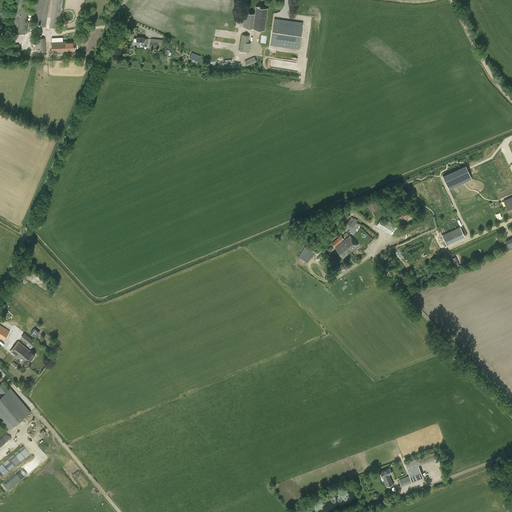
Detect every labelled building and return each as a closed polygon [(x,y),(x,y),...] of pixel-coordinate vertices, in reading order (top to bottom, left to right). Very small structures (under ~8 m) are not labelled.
[(25,34),(30,0),(13,0),(9,32),(25,34)] [(45,27),(49,0),(35,0),(32,25),(45,27)] [(59,29),(62,0),(53,0),(49,27),(59,29)] [(254,15),(266,17),(268,8),(256,7),(255,14),(254,15)] [(264,30),(266,17),(254,15),(255,14),(245,12),(243,27),(264,30)] [(91,23),(94,18),(83,13),(80,18),(91,23)] [(274,19),(272,31),(270,47),(299,51),(303,23),(277,19),(274,19)] [(250,43),(248,43),(249,35),(242,34),(239,50),(249,51),(250,43)] [(36,53),(45,52),(45,35),(35,35),(36,53)] [(162,47),(163,39),(151,38),(150,46),(162,47)] [(52,52),(74,51),(74,41),(52,42),(52,52)] [(199,61),(201,56),(191,52),(189,57),(199,61)] [(247,66),(257,62),(254,57),(245,61),(247,66)] [(466,165),(443,176),(449,190),(472,179),(466,165)] [(374,211),(378,209),(373,200),(369,202),(374,211)] [(405,222),(406,219),(408,216),(409,217),(411,213),(407,210),(403,217),(402,217),(401,220),(405,222)] [(350,216),(346,212),(344,215),(340,220),(343,222),(344,223),(345,222),(350,216)] [(382,217),(377,225),(390,233),(395,225),(382,217)] [(367,245),(376,234),(354,218),(352,221),(349,220),(345,226),(350,230),(348,232),(367,245)] [(446,244),(464,236),(460,226),(442,235),(446,244)] [(335,248),(344,239),(340,235),(331,243),(335,248)] [(344,258),(358,246),(349,236),(335,248),(344,258)] [(312,251),(305,246),(299,256),(307,261),(312,251)] [(0,337),(4,340),(10,331),(0,325),(0,337)] [(36,337),(40,332),(36,328),(31,334),(36,337)] [(30,345),(34,340),(25,333),(21,338),(30,345)] [(35,355),(31,352),(18,341),(10,351),(23,362),(24,362),(27,364),(35,355)] [(3,381),(0,384),(0,393),(2,396),(0,396),(0,417),(19,440),(39,423),(3,381)] [(7,444),(11,450),(21,444),(17,438),(7,444)] [(404,463),(409,475),(399,479),(401,486),(423,477),(418,465),(437,457),(435,452),(416,459),(404,463)] [(389,474),(392,473),(390,468),(380,472),(382,477),(383,477),(386,486),(393,484),(389,474)]
